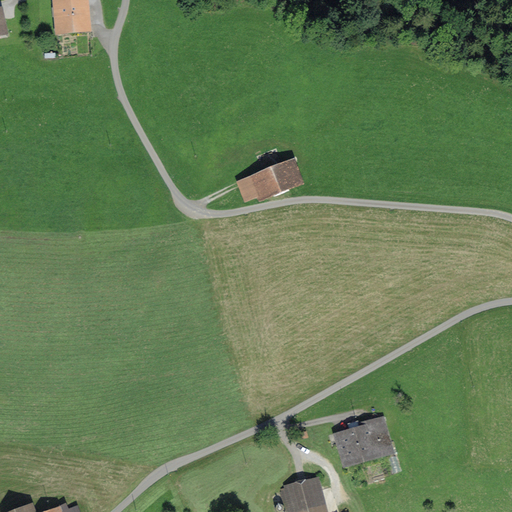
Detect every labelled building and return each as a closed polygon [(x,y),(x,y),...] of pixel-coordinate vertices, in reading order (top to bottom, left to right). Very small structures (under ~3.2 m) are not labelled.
[(92,31),(89,0),(52,0),(56,35),(92,31)] [(0,35),(9,34),(2,6),(0,6),(0,35)] [(305,184),(295,158),(237,181),(245,203),(259,197),(260,202),(305,184)] [(395,455),(384,416),(356,424),(357,426),(333,433),(344,469),(395,455)] [(328,511),(319,477),(284,486),(284,488),(280,489),(286,510),(283,511),(328,511)] [(36,511),(33,502),(7,511),(36,511)] [(80,511),(78,505),(68,509),(66,503),(43,511),(80,511)]
